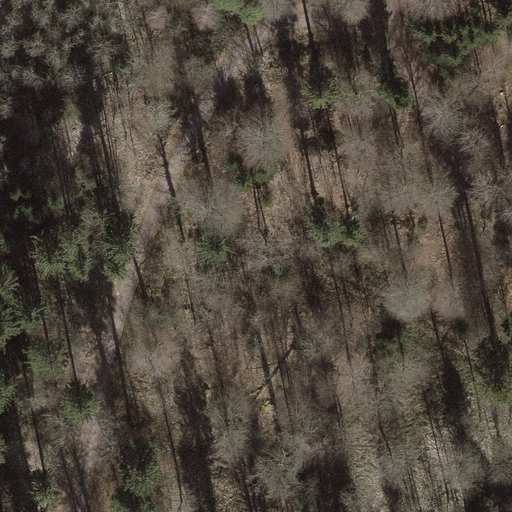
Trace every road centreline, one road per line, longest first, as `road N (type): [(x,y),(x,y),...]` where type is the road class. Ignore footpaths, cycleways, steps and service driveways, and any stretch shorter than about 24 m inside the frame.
road 1 (track): [(72,511),(129,278),(245,53),(291,0)]
road 2 (track): [(391,0),(413,85),(464,173),(511,221)]
road 3 (track): [(258,38),(307,22),(396,40)]
